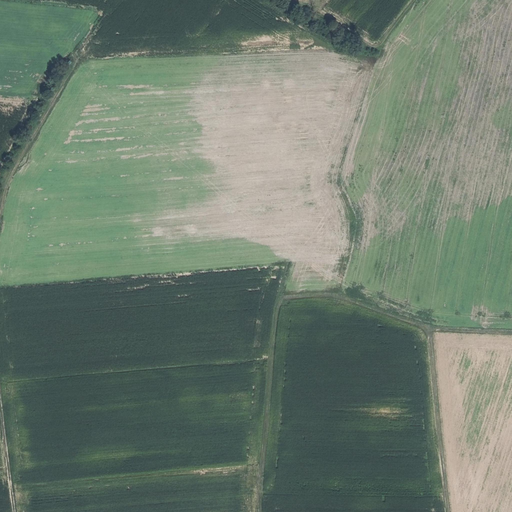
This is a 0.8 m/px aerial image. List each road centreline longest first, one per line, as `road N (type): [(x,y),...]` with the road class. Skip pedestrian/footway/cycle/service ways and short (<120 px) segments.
road 1 (track): [(428,328),(328,294),(279,302),(260,511)]
road 2 (track): [(511,333),(428,328),(448,511)]
road 3 (track): [(75,63),(9,183),(0,220)]
